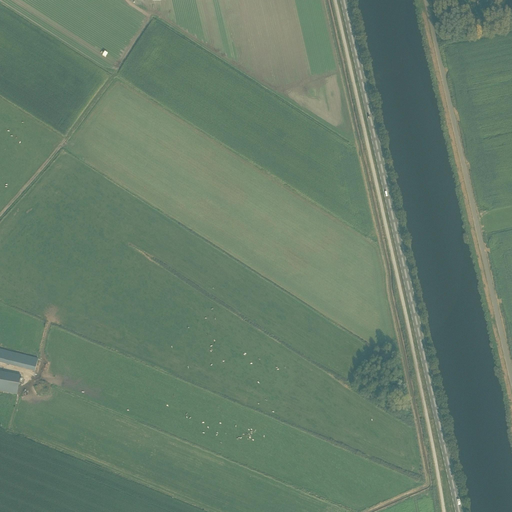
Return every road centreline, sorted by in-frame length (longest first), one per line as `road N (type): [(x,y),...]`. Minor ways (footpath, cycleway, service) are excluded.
road 1 (secondary): [(458,511),(343,0)]
road 2 (unclassified): [(511,381),(427,0)]
road 3 (track): [(0,215),(62,146),(146,27)]
